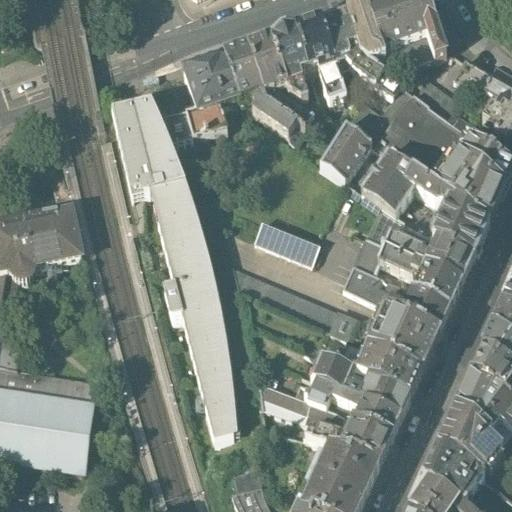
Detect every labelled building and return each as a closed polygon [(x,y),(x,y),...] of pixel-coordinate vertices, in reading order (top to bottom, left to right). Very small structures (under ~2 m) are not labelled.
[(383,60),(401,54),(439,41),(425,0),(414,0),(380,12),(368,17),(383,60)] [(357,20),(347,23),(363,66),(371,71),(385,67),(383,60),(368,17),(357,20)] [(380,78),(371,71),(363,66),(347,23),(339,26),(330,29),(321,32),(336,74),(347,70),(353,77),(375,93),(371,98),(376,101),(368,112),(382,121),(400,94),(401,93),(389,85),(380,78)] [(297,41),(310,80),(318,77),(330,110),(346,104),(336,74),(321,32),(315,34),(297,41)] [(300,84),(310,80),(297,41),(282,46),(272,49),(287,94),(289,99),(302,107),(307,105),(300,84)] [(442,51),(439,41),(401,54),(403,61),(409,77),(447,64),(442,51)] [(274,98),(287,94),(272,49),(259,54),(248,57),(264,102),(274,98)] [(264,102),(248,57),(235,62),(225,65),(239,108),(239,111),(253,106),(264,102)] [(401,80),(409,77),(403,61),(395,64),(401,80)] [(192,103),(197,118),(186,122),(194,147),(207,143),(220,139),(227,136),(225,130),(219,114),(224,112),(239,108),(225,65),(184,79),(192,103)] [(485,103),(497,85),(465,67),(454,86),(485,104),(485,103)] [(380,78),(389,85),(395,83),(392,74),(380,78)] [(483,139),(477,148),(510,169),(511,166),(511,93),(497,85),(485,103),(493,108),(483,125),(490,130),(483,139)] [(460,109),(426,86),(414,104),(428,114),(429,116),(447,129),(451,121),(460,109)] [(414,104),(400,94),(382,121),(368,112),(365,110),(347,137),(371,152),(380,157),(388,164),(421,186),(436,195),(471,144),(453,133),(447,129),(429,116),(428,114),(414,104)] [(267,110),(296,130),(303,135),(305,136),(314,125),(282,103),(281,104),(279,102),(275,103),(274,98),(264,102),(267,110)] [(264,102),(253,106),(255,114),(252,119),(287,142),(296,130),(267,110),(264,102)] [(307,105),(302,107),(321,120),(324,116),(323,115),(326,111),(319,107),(317,102),(307,105)] [(239,111),(239,108),(224,112),(229,128),(244,123),(239,111)] [(144,205),(157,202),(185,193),(169,153),(194,147),(186,122),(159,128),(152,112),(148,113),(147,111),(119,118),(112,120),(131,208),(140,206),(144,205)] [(225,130),(229,128),(224,112),(219,114),(225,130)] [(451,121),(447,129),(453,133),(457,125),(451,121)] [(477,148),(483,139),(458,123),(457,125),(453,133),(471,144),(477,148)] [(296,130),(287,142),(288,146),(293,149),(303,135),(296,130)] [(321,174),(344,190),(371,152),(347,137),(346,136),(321,174)] [(222,150),(223,148),(220,139),(207,143),(210,155),(222,150)] [(436,195),(451,205),(472,221),(490,229),(502,201),(511,178),(511,170),(510,169),(477,148),(471,144),(436,195)] [(413,199),(421,186),(388,164),(361,201),(380,215),(395,225),(413,199)] [(436,195),(421,186),(413,199),(436,214),(440,213),(445,216),(451,205),(436,195)] [(200,241),(185,193),(157,202),(150,203),(156,226),(163,255),(172,289),(174,295),(167,297),(164,298),(173,328),(182,326),(187,341),(214,449),(237,443),(234,413),(230,375),(223,331),(212,283),(200,241)] [(451,205),(445,216),(432,244),(437,246),(474,264),(482,245),(490,229),(472,221),(451,205)] [(397,242),(403,230),(395,225),(380,215),(366,246),(385,255),(390,243),(395,245),(397,242)] [(0,371),(14,375),(17,355),(5,352),(6,349),(6,346),(8,334),(17,288),(19,289),(21,289),(23,289),(26,289),(28,288),(29,286),(30,285),(31,285),(32,282),(33,280),(33,278),(32,276),(81,265),(71,219),(0,234),(0,371)] [(312,273),(320,253),(262,230),(254,251),(312,273)] [(390,243),(385,255),(425,274),(429,264),(425,262),(427,259),(425,256),(397,242),(395,245),(390,243)] [(364,246),(351,273),(353,274),(372,283),(378,271),(385,255),(366,246),(365,247),(364,246)] [(425,274),(462,290),(467,278),(474,264),(437,246),(429,264),(425,274)] [(425,274),(385,255),(378,271),(412,286),(415,284),(416,282),(421,284),(425,274)] [(403,323),(406,315),(402,313),(403,309),(403,306),(390,301),(391,300),(378,294),(382,287),(372,284),(372,283),(353,274),(342,296),(386,316),(400,323),(400,322),(403,323)] [(413,300),(413,301),(450,316),(456,303),(462,290),(425,274),(421,284),(413,300)] [(305,306),(231,276),(238,303),(296,327),(305,306)] [(511,286),(507,298),(502,309),(511,315),(511,286)] [(394,292),(382,287),(378,294),(391,300),(390,301),(403,306),(403,309),(402,313),(406,315),(411,305),(392,296),(394,292)] [(402,295),(394,292),(392,296),(411,305),(413,301),(413,300),(402,295)] [(445,327),(450,316),(413,301),(411,305),(406,315),(403,323),(439,339),(445,327)] [(305,306),(296,327),(328,340),(336,319),(337,319),(305,306)] [(511,315),(502,309),(498,319),(492,331),(511,345),(511,315)] [(383,325),(379,335),(392,341),(400,323),(386,316),(383,325)] [(336,319),(328,340),(347,348),(348,348),(356,327),(336,319)] [(378,337),(370,357),(422,379),(430,361),(436,347),(439,339),(403,323),(400,322),(400,323),(392,341),(379,335),(378,337)] [(356,327),(348,348),(370,357),(378,337),(374,335),(372,329),(367,327),(361,330),(356,327)] [(487,342),(482,353),(511,376),(511,345),(492,331),(487,342)] [(359,383),(370,357),(348,348),(347,348),(336,375),(359,383)] [(471,377),(511,408),(511,386),(510,385),(511,382),(511,376),(482,353),(476,366),(471,377)] [(370,357),(359,383),(411,404),(416,392),(422,379),(370,357)] [(411,404),(359,383),(336,375),(320,368),(311,390),(317,393),(400,426),(406,415),(411,404)] [(14,375),(0,371),(0,466),(83,478),(91,411),(0,399),(0,385),(16,387),(18,376),(14,375)] [(456,411),(456,412),(492,440),(505,450),(511,440),(511,408),(471,377),(464,394),(456,411)] [(262,383),(259,393),(273,399),(277,389),(262,383)] [(310,409),(315,397),(296,388),(290,405),(306,411),(307,408),(310,409)] [(346,439),(352,429),(307,412),(306,411),(290,405),(273,399),(259,393),(261,416),(306,432),(309,425),(346,439)] [(354,430),(391,444),(396,435),(400,426),(317,393),(315,397),(310,409),(307,408),(306,411),(307,412),(352,429),(354,430)] [(471,473),(482,482),(502,459),(489,447),(492,440),(456,412),(448,428),(438,450),(452,459),(471,473)] [(306,432),(309,434),(338,443),(340,446),(339,449),(344,451),(354,430),(352,429),(346,439),(309,425),(306,432)] [(362,465),(379,473),(385,459),(391,444),(354,430),(344,451),(339,449),(340,446),(338,443),(309,434),(304,448),(331,455),(341,458),(362,465)] [(423,485),(459,510),(462,511),(466,511),(472,505),(474,506),(481,497),(478,495),(485,485),(482,482),(471,473),(452,459),(438,450),(432,465),(423,485)] [(361,511),(365,503),(379,473),(362,465),(341,458),(331,455),(305,511),(361,511)] [(233,484),(238,501),(261,496),(257,478),(233,484)] [(412,509),(410,511),(458,511),(459,510),(423,485),(418,495),(412,509)] [(234,511),(266,511),(265,508),(261,496),(238,501),(232,503),(234,511)]
